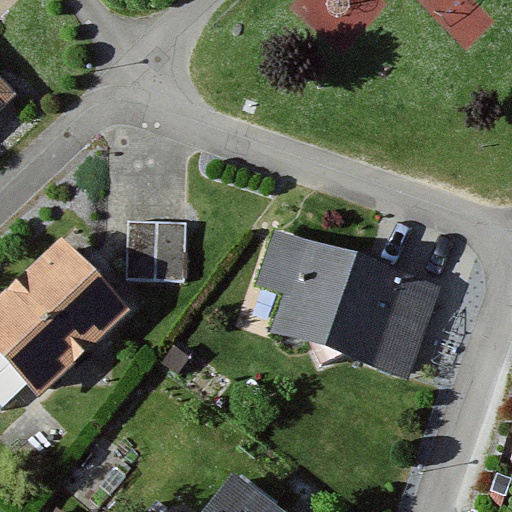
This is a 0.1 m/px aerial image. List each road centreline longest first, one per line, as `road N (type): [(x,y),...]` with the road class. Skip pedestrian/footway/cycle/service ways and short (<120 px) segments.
road 1 (residential): [(129,92),(511,235)]
road 2 (residential): [(511,313),(439,511)]
road 3 (residential): [(129,92),(0,212)]
road 4 (residential): [(204,0),(136,64),(129,92)]
